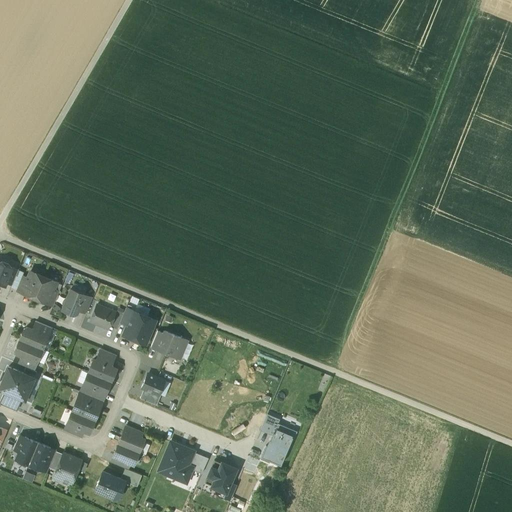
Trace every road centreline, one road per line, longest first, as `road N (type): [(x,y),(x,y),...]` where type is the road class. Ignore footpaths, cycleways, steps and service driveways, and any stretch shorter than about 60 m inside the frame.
road 1 (track): [(0,237),(511,445)]
road 2 (track): [(484,0),(329,371)]
road 3 (track): [(0,223),(129,0)]
road 4 (residential): [(15,307),(129,354),(119,398)]
road 5 (residential): [(119,398),(100,439),(88,444),(0,410)]
road 6 (residential): [(119,398),(245,451)]
